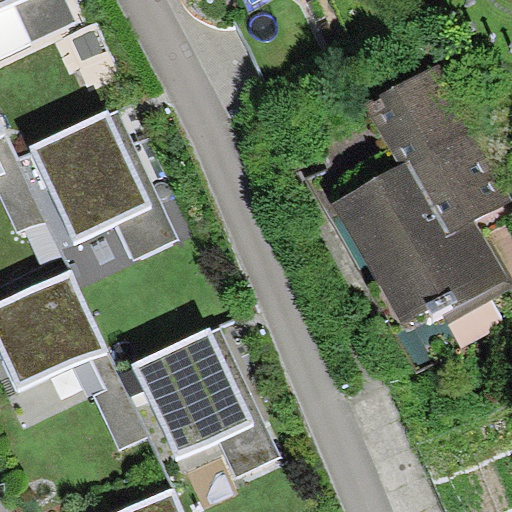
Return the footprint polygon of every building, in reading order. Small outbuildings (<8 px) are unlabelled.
[(0,0),(0,19),(15,12),(30,45),(76,24),(64,0),(0,0)] [(475,222),(511,200),(511,188),(444,66),(370,107),(402,170),(337,206),(407,330),(505,275),(475,222)] [(34,156),(77,248),(116,230),(133,265),(178,244),(119,117),(34,156)] [(0,161),(7,176),(0,179),(0,197),(18,236),(48,222),(0,119),(0,161)] [(0,314),(0,355),(19,396),(70,372),(86,405),(94,401),(120,456),(150,442),(72,280),(0,314)] [(135,373),(177,465),(219,446),(236,482),(281,461),(222,333),(135,373)] [(177,511),(172,500),(147,511),(177,511)]
